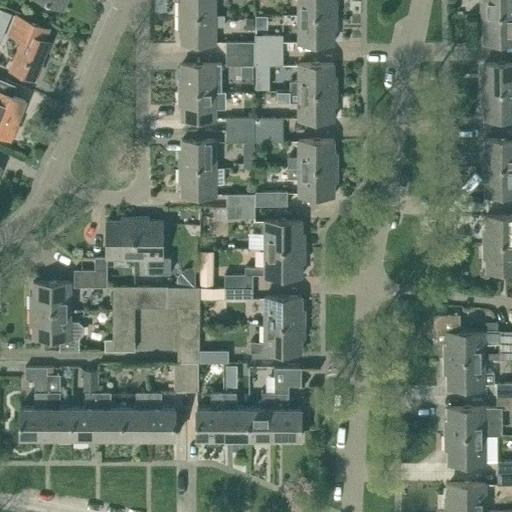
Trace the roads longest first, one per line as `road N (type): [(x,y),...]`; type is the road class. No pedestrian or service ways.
road 1 (residential): [(369,283),(422,0)]
road 2 (residential): [(0,236),(26,219),(124,0)]
road 3 (residential): [(352,511),(369,283)]
road 4 (residential): [(511,303),(369,283)]
